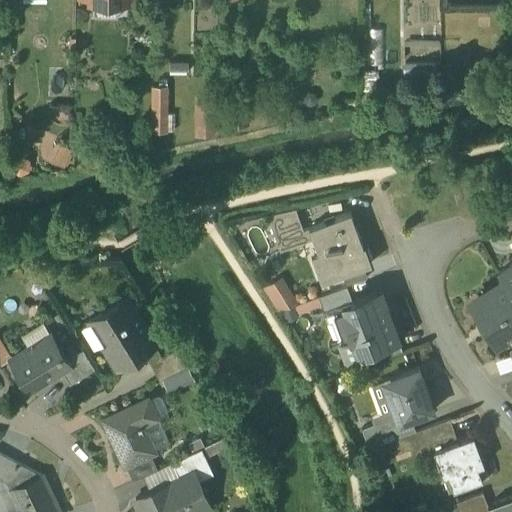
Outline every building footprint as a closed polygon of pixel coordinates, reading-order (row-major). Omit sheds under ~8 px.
[(247,112),(229,112),(230,126),(248,126),(247,112)] [(132,132),(113,135),(116,149),(134,146),(132,132)] [(308,241),(296,208),(267,215),(280,251),(308,241)] [(351,212),(309,227),(328,280),(370,264),(369,262),(366,264),(360,248),(364,247),(351,212)] [(511,264),(500,271),(511,290),(511,264)] [(507,284),(472,305),(496,345),(507,338),(504,333),(511,328),(511,290),(500,271),(500,272),(507,284)] [(347,286),(319,296),(326,317),(332,315),(341,311),(340,310),(353,305),(351,301),(353,300),(347,286)] [(353,300),(351,301),(353,305),(340,310),(341,311),(332,315),(348,358),(379,347),(380,347),(380,346),(398,339),(384,302),(381,303),(377,291),(353,300)] [(126,298),(89,320),(89,322),(95,319),(109,342),(104,345),(118,368),(133,359),(132,359),(141,353),(141,354),(144,353),(156,345),(126,298)] [(95,319),(89,322),(90,323),(84,327),(97,349),(103,345),(104,345),(109,342),(95,319)] [(67,360),(51,334),(12,358),(32,390),(62,371),(71,366),(67,360)] [(380,347),(379,347),(383,358),(403,350),(399,339),(398,339),(380,346),(380,347)] [(176,348),(162,356),(156,345),(144,353),(160,379),(187,367),(176,348)] [(83,350),(67,360),(71,366),(62,371),(70,384),(95,369),(83,350)] [(419,367),(385,379),(400,421),(416,416),(417,416),(435,410),(419,367)] [(158,395),(149,400),(157,417),(166,412),(168,408),(162,397),(158,395)] [(148,399),(104,419),(125,465),(126,465),(151,454),(155,452),(143,425),(157,418),(157,417),(149,400),(148,399)] [(391,418),(362,428),(370,447),(397,437),(398,437),(391,418)] [(450,418),(406,434),(411,448),(431,441),(455,432),(450,418)] [(458,441),(455,432),(431,441),(449,491),(489,476),(473,435),(458,441)] [(411,448),(406,434),(398,437),(397,437),(402,451),(411,448)] [(202,448),(173,462),(180,478),(181,479),(195,473),(199,481),(214,474),(202,448)] [(43,475),(0,452),(0,479),(6,483),(19,511),(60,511),(43,475)] [(151,454),(126,465),(133,480),(158,469),(151,454)] [(180,478),(136,498),(142,511),(183,511),(208,501),(199,481),(195,473),(181,479),(180,478)] [(483,491),(457,501),(461,511),(486,511),(490,511),(483,491)] [(511,511),(511,495),(494,502),(497,511),(511,511)]
